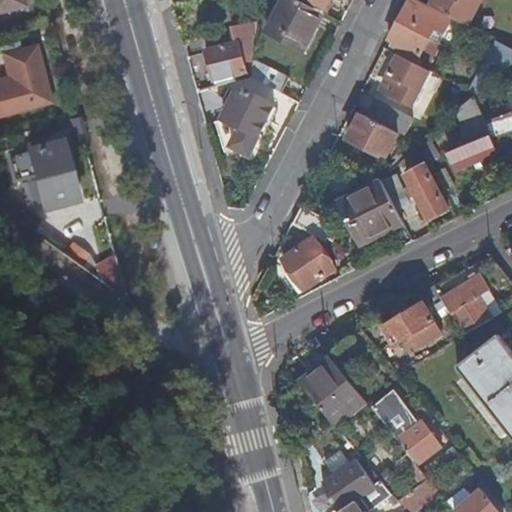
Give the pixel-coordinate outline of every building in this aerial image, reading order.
[(0,0),(0,13),(24,7),(23,4),(22,4),(21,0),(0,0)] [(303,52),(323,14),(295,0),(284,0),(267,34),(303,52)] [(295,0),(323,14),(330,0),(331,0),(339,4),(341,0),(295,0)] [(407,0),(404,7),(436,23),(440,14),(429,8),(413,0),(407,0)] [(440,14),(467,27),(480,0),(433,0),(429,8),(440,14)] [(396,24),(427,40),(436,23),(404,7),(396,24)] [(215,82),(216,88),(237,83),(235,77),(247,74),(245,64),(252,63),(257,23),(232,29),(233,31),(229,32),(232,43),(233,45),(206,52),(214,83),(215,82)] [(416,61),(427,40),(396,24),(387,41),(402,49),(399,53),(416,61)] [(0,50),(1,54),(18,50),(15,42),(0,45),(0,50)] [(485,66),(501,73),(511,64),(511,50),(497,43),(485,66)] [(35,45),(18,50),(1,54),(2,57),(3,58),(8,78),(0,80),(0,116),(50,103),(49,100),(48,101),(34,48),(36,48),(35,45)] [(411,106),(428,72),(397,57),(382,85),(386,88),(384,93),(411,106)] [(251,79),(252,63),(245,64),(247,74),(235,77),(237,83),(251,79)] [(251,79),(281,95),(288,80),(252,63),(251,79)] [(249,156),(275,108),(248,93),(245,100),(236,96),(223,120),(240,129),(231,147),(249,156)] [(474,95),(463,105),(477,136),(478,135),(481,141),(491,137),(485,122),(474,95)] [(397,133),(406,138),(414,122),(378,103),(370,120),(397,133)] [(491,137),(491,140),(511,132),(511,112),(485,122),(491,137)] [(397,133),(370,120),(361,115),(347,142),(377,158),(379,154),(385,157),(397,133)] [(498,156),(500,160),(503,159),(511,177),(511,176),(511,132),(491,140),(498,156)] [(455,174),(498,156),(491,140),(491,137),(481,141),(478,135),(477,136),(473,138),(475,144),(448,155),(455,174)] [(41,207),(42,209),(77,200),(76,198),(74,199),(60,144),(61,143),(60,141),(26,150),(27,152),(28,152),(43,206),(41,207)] [(449,212),(426,168),(406,178),(429,222),(449,212)] [(381,184),(382,186),(396,211),(409,204),(396,177),(381,184)] [(360,247),(403,225),(396,211),(382,186),(366,194),(370,202),(344,215),(360,247)] [(300,208),(290,227),(328,245),(337,228),(336,227),(300,208)] [(334,271),(313,239),(282,260),(303,292),(334,271)] [(479,278),(441,302),(451,316),(488,292),(479,278)] [(421,338),(425,344),(441,334),(424,305),(407,314),(404,308),(396,314),(399,320),(382,329),(393,347),(406,339),(409,345),(421,338)] [(460,383),(487,419),(511,400),(511,353),(498,336),(457,369),(465,379),(460,383)] [(413,351),(425,344),(421,338),(409,345),(413,351)] [(363,401),(331,362),(300,387),(332,426),(363,401)] [(392,390),(369,409),(406,454),(407,453),(418,466),(442,448),(422,423),(419,424),(392,390)] [(511,400),(487,419),(503,439),(508,434),(511,439),(511,400)] [(434,476),(459,456),(453,448),(427,468),(434,476)] [(324,463),(333,476),(351,465),(340,451),(324,463)] [(323,483),(342,511),(354,503),(360,500),(368,511),(392,497),(382,485),(375,489),(356,461),(351,465),(333,476),(323,483)] [(398,505),(428,481),(414,464),(395,480),(387,470),(376,478),(382,485),(392,497),(398,505)] [(404,511),(413,511),(438,493),(428,481),(398,505),(404,511)] [(453,511),(455,511),(472,499),(464,489),(446,503),(453,511)] [(455,511),(496,511),(480,492),(472,499),(455,511)] [(342,511),(340,511),(361,511),(354,503),(342,511)]
